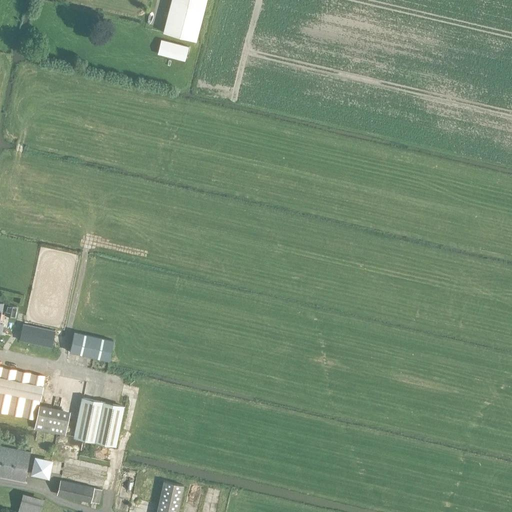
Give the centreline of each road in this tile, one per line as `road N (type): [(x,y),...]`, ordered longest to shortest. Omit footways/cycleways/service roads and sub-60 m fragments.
road 1 (track): [(511,339),(89,242)]
road 2 (track): [(89,242),(61,367)]
road 3 (track): [(105,511),(133,394)]
